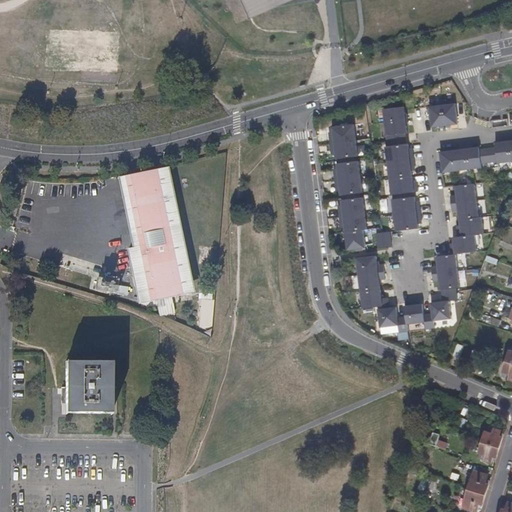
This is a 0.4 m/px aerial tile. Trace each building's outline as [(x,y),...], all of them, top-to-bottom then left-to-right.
[(246,0),(251,11),(300,3),(303,0),(246,0)] [(456,101),(442,103),(445,123),(458,122),(456,101)] [(442,103),(430,104),(432,124),(445,123),(442,103)] [(404,106),(384,109),(385,122),(406,120),(404,106)] [(507,117),(491,120),(492,127),(508,124),(507,117)] [(406,120),(385,122),(387,135),(404,133),(408,133),(406,120)] [(355,124),(332,126),(333,135),(330,135),(331,143),(357,140),(355,124)] [(404,133),(387,135),(388,140),(389,140),(390,143),(405,141),(404,133)] [(495,141),(496,147),(498,159),(498,162),(511,160),(508,139),(501,141),(495,141)] [(357,140),(331,143),(331,150),(335,150),(336,158),(339,158),(356,156),(358,156),(357,140)] [(388,146),(386,146),(388,162),(415,159),(414,151),(410,152),(409,143),(406,144),(388,146)] [(479,146),(466,148),(469,169),(470,169),(482,167),(481,162),(479,150),(479,146)] [(496,147),(487,148),(489,160),(498,159),(496,147)] [(466,148),(454,150),(455,159),(456,171),(469,169),(466,148)] [(487,148),(479,150),(481,162),(489,160),(487,148)] [(456,171),(455,159),(454,150),(441,151),(443,172),(456,171)] [(415,159),(388,162),(390,178),(413,175),(413,174),(412,167),(416,166),(415,159)] [(339,163),(337,163),(338,172),(334,172),(335,180),(361,176),(359,160),(357,161),(339,163)] [(121,176),(134,234),(129,235),(132,262),(139,295),(149,293),(150,301),(186,293),(185,286),(192,284),(168,166),(121,176)] [(413,175),(390,178),(392,195),(394,195),(413,192),(418,192),(418,184),(414,184),(413,177),(413,175)] [(461,176),(462,183),(471,182),(471,175),(461,176)] [(361,176),(335,180),(336,187),(340,187),(341,195),(343,195),(361,193),(363,192),(361,176)] [(460,185),(456,186),(457,195),(451,196),(452,203),(477,200),(475,183),(472,183),(460,185)] [(394,198),(393,199),(395,215),(421,212),(420,204),(416,204),(415,196),(413,196),(394,198)] [(344,199),(341,199),(343,208),(339,208),(340,216),(366,213),(364,197),(361,197),(344,199)] [(453,211),(459,210),(461,219),(480,217),(477,200),(452,203),(453,211)] [(421,212),(395,215),(397,231),(419,228),(419,227),(418,219),(422,219),(421,212)] [(366,213),(340,216),(341,223),(344,223),(345,232),(364,229),(368,229),(366,213)] [(508,217),(502,215),(499,223),(505,225),(508,217)] [(480,217),(461,219),(462,228),(458,229),(459,236),(476,234),(485,233),(482,216),(480,217)] [(364,229),(345,232),(348,249),(366,247),(364,229)] [(382,232),(377,233),(379,248),(392,246),(390,231),(382,232)] [(459,236),(454,237),(456,246),(452,247),(453,254),(457,254),(478,251),(476,234),(459,236)] [(453,254),(438,257),(440,266),(432,267),(433,274),(459,270),(457,254),(453,254)] [(377,255),(357,258),(359,275),(385,271),(384,264),(378,265),(377,255)] [(497,260),(487,256),(485,261),(495,264),(497,260)] [(342,260),(332,261),(334,271),(344,269),(342,260)] [(459,270),(433,274),(433,282),(440,280),(441,290),(460,287),(461,287),(459,270)] [(385,271),(359,275),(361,291),(381,289),(380,279),(386,279),(385,271)] [(511,280),(506,279),(503,286),(511,288),(511,280)] [(192,284),(185,286),(186,293),(193,292),(192,284)] [(118,286),(117,294),(127,296),(128,288),(118,286)] [(391,297),(388,297),(382,298),(381,289),(361,291),(364,309),(379,307),(384,306),(389,305),(391,297)] [(444,301),(432,302),(433,313),(434,320),(452,318),(450,300),(458,300),(457,290),(443,292),(444,301)] [(149,293),(139,295),(140,303),(150,301),(149,293)] [(264,323),(284,319),(280,303),(261,307),(264,323)] [(423,303),(405,305),(407,316),(408,323),(425,321),(426,328),(435,327),(434,320),(433,313),(425,314),(423,303)] [(382,308),(379,314),(381,327),(398,324),(399,331),(409,330),(408,323),(407,316),(398,317),(397,306),(390,307),(382,308)] [(501,320),(487,315),(485,322),(498,326),(501,320)] [(464,345),(457,343),(453,355),(460,357),(464,345)] [(473,350),(465,347),(462,355),(470,358),(473,350)] [(473,349),(473,350),(470,358),(481,362),(484,353),(473,349)] [(511,363),(506,361),(503,372),(511,374),(509,379),(511,379),(511,363)] [(112,363),(65,362),(65,387),(65,404),(65,414),(111,414),(112,363)] [(491,434),(484,432),(481,443),(499,448),(502,438),(499,437),(501,431),(493,429),(491,434)] [(499,448),(481,443),(478,453),(486,456),(484,461),(491,463),(493,458),(496,459),(499,448)] [(468,463),(456,458),(453,465),(466,469),(468,463)] [(488,476),(473,471),(468,489),(485,495),(489,482),(486,481),(488,476)] [(436,481),(428,478),(425,489),(433,491),(436,481)] [(485,495),(468,489),(462,508),(474,511),(476,511),(478,508),(481,509),(485,495)] [(393,492),(388,490),(384,499),(391,502),(393,498),(394,495),(392,494),(393,492)] [(506,507),(502,506),(500,511),(511,511),(511,504),(507,503),(506,507)]
